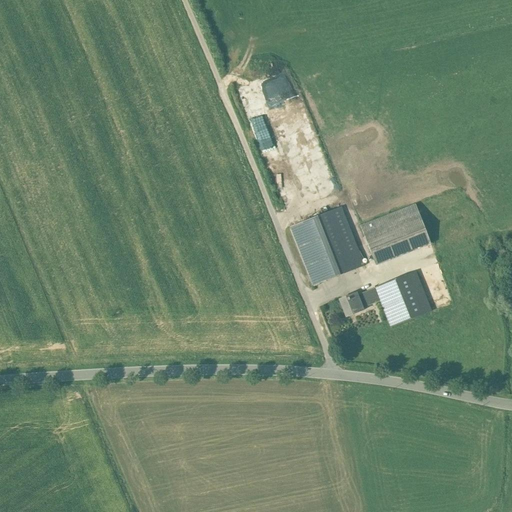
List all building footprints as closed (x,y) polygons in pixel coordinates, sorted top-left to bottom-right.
[(305,105),(247,130),(282,215),(339,192),(305,105)] [(415,205),(361,226),(371,251),(425,230),(415,205)] [(341,208),(291,227),(314,285),(364,266),(341,208)] [(425,230),(371,251),(376,265),(430,244),(425,230)] [(416,271),(375,288),(380,301),(391,328),(431,311),(416,271)] [(375,288),(357,295),(362,308),(380,301),(375,288)] [(356,293),(340,299),(341,302),(338,303),(340,310),(343,309),(347,317),(363,311),(362,308),(357,295),(356,293)]
